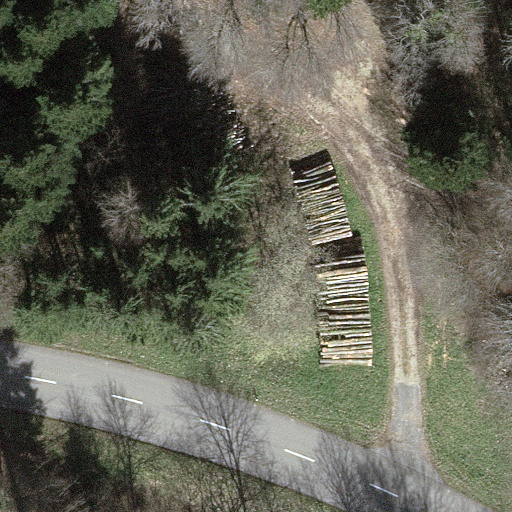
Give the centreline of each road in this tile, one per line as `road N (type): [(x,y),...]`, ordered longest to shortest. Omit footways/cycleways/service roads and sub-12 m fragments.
road 1 (track): [(190,0),(207,23),(361,143),(410,250),(399,508)]
road 2 (secondary): [(408,511),(166,411),(0,386)]
